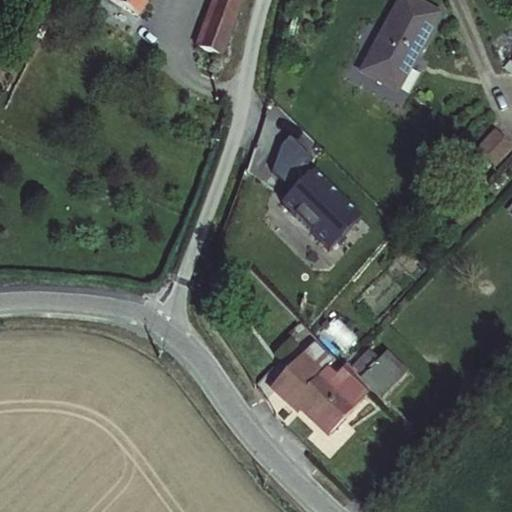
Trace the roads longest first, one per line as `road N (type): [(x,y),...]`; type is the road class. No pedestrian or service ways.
road 1 (residential): [(268,0),(239,123),(163,327)]
road 2 (tertiary): [(329,511),(163,327)]
road 3 (tertiary): [(163,327),(121,308),(0,302)]
